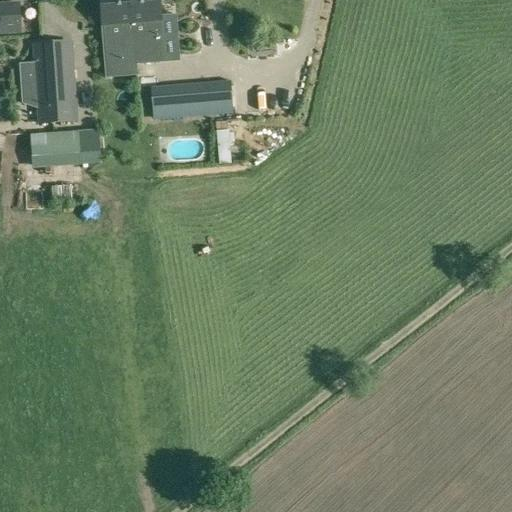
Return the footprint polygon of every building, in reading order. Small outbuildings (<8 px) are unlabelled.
[(134,60),(129,0),(100,0),(106,63),(134,60)] [(129,0),(134,60),(163,58),(158,0),(129,0)] [(0,32),(19,32),(17,5),(0,5),(0,32)] [(37,104),(75,101),(71,44),(33,46),(37,104)] [(175,91),(177,119),(231,114),(229,87),(175,91)] [(78,135),(29,139),(31,166),(80,163),(78,135)] [(22,179),(23,198),(78,195),(77,177),(22,179)]
